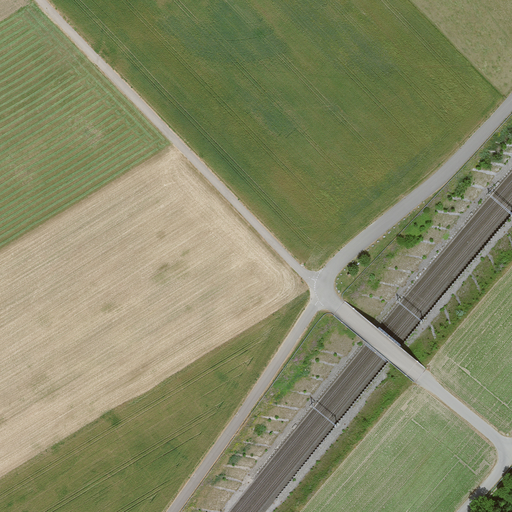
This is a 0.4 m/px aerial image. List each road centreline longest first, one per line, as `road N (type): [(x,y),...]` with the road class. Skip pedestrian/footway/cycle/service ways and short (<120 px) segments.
road 1 (unclassified): [(39,0),(326,290)]
road 2 (unclassified): [(177,511),(326,290)]
road 3 (unclassified): [(326,290),(341,258),(442,178),(511,103)]
road 4 (unclassified): [(511,450),(326,290)]
